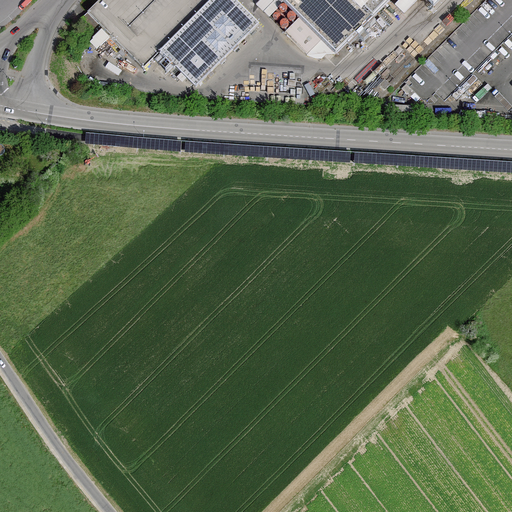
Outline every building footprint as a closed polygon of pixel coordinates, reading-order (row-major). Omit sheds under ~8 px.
[(160,52),(211,0),(100,0),(87,13),(100,26),(111,36),(143,69),(160,52)] [(258,26),(232,0),(211,0),(160,52),(196,88),(258,26)] [(307,56),(322,40),(282,0),(260,0),(256,5),(267,16),(307,56)] [(282,0),(322,40),(337,54),(391,0),(427,0),(434,6),(439,0),(282,0)] [(100,26),(87,13),(81,19),(80,20),(93,33),(100,26)] [(109,38),(101,29),(92,38),(93,39),(89,43),(96,49),(99,46),(100,47),(109,38)] [(303,67),(250,64),(249,90),(302,93),(303,67)] [(511,160),(114,134),(42,125),(37,141),(80,148),(223,157),(511,174),(511,160)]
